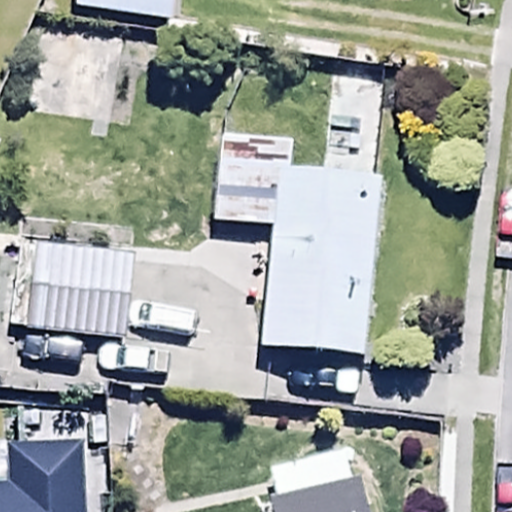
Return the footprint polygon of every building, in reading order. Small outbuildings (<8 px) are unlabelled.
[(166,0),(69,0),(68,11),(164,23),(166,0)] [(207,139),(204,229),(260,231),(255,357),(359,361),(366,180),(286,177),(287,142),(207,139)] [(24,329),(23,336),(115,343),(122,256),(27,248),(26,260),(9,259),(4,327),(24,329)] [(0,487),(0,511),(76,511),(74,444),(0,447),(0,480),(0,488),(0,487)] [(353,511),(338,450),(259,469),(268,504),(260,506),(261,511),(353,511)]
